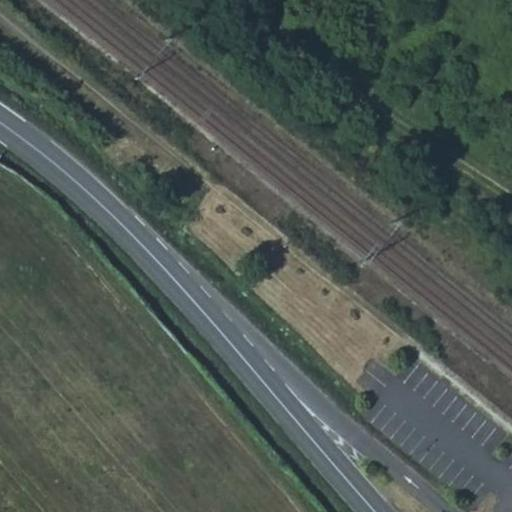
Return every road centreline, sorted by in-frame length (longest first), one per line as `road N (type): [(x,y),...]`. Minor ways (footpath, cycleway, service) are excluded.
road 1 (secondary): [(0,121),(116,216),(376,511)]
road 2 (track): [(511,202),(234,0)]
